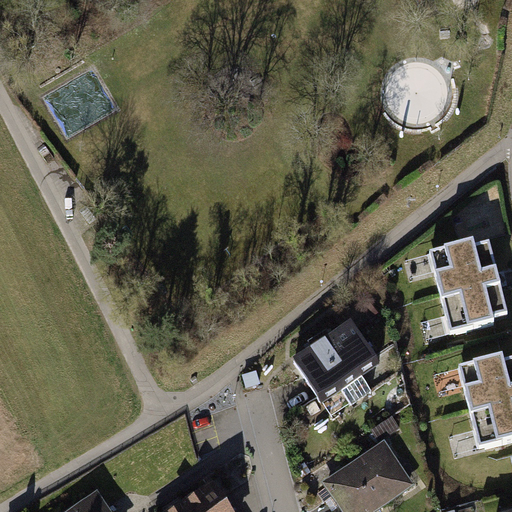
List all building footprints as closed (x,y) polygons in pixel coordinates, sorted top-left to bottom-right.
[(420,64),(392,95),(421,121),(449,90),(420,64)] [(474,246),(429,258),(450,340),(494,328),(493,323),(508,319),(490,248),(475,252),(474,246)] [(352,326),(291,365),(317,404),(377,364),(352,326)] [(503,360),(458,372),(479,454),(511,445),(511,364),(505,366),(503,360)] [(385,445),(322,487),(338,511),(381,511),(415,490),(385,445)] [(232,511),(214,485),(172,511),(232,511)] [(109,511),(99,496),(73,511),(109,511)]
